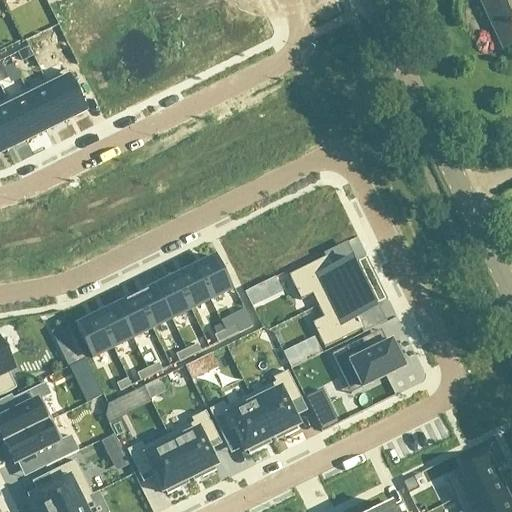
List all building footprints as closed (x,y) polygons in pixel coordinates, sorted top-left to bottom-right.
[(171,0),(176,9),(183,5),(194,27),(240,4),(239,2),(242,0),(171,0)] [(511,0),(479,0),(478,1),(502,51),(511,46),(511,0)] [(240,4),(194,27),(205,49),(197,53),(205,68),(234,54),(227,40),(252,28),(250,24),(254,22),(245,5),(242,7),(240,4)] [(143,26),(109,43),(132,91),(154,80),(142,56),(155,50),(143,26)] [(109,43),(77,59),(88,83),(99,77),(111,101),(132,91),(109,43)] [(64,74),(44,84),(65,126),(65,124),(84,115),(64,74)] [(44,84),(25,93),(45,135),(46,135),(45,134),(64,125),(64,126),(65,126),(44,84)] [(25,93),(5,103),(26,145),(27,145),(26,143),(44,134),(45,136),(45,135),(25,93)] [(5,103),(0,105),(0,140),(7,154),(7,153),(25,144),(25,145),(26,145),(5,103)] [(335,231),(323,207),(278,229),(283,241),(272,246),(284,271),(320,253),(323,252),(317,240),(335,231)] [(362,287),(350,263),(350,262),(332,271),(327,259),(324,260),(287,278),(299,303),(311,298),(317,309),(362,287)] [(214,260),(193,271),(209,303),(231,292),(214,260)] [(193,271),(174,280),(190,313),(209,303),(193,271)] [(174,280),(155,290),(170,322),(190,313),(174,280)] [(323,351),(360,333),(362,332),(357,320),(374,311),(373,310),(362,287),(317,309),(322,321),(311,326),(323,351)] [(155,290),(135,300),(151,332),(170,322),(155,290)] [(135,300),(116,309),(132,341),(151,332),(135,300)] [(116,309),(96,319),(112,351),(132,341),(116,309)] [(96,319),(75,329),(91,361),(112,351),(96,319)] [(235,328),(224,333),(228,341),(238,335),(235,328)] [(224,333),(213,338),(217,346),(228,341),(224,333)] [(358,347),(328,362),(334,374),(349,367),(362,393),(404,372),(401,367),(405,365),(397,350),(394,352),(391,346),(364,359),(358,347)] [(0,347),(0,398),(15,392),(7,375),(12,372),(0,347)] [(76,347),(61,354),(68,368),(83,361),(76,347)] [(196,347),(185,353),(189,360),(200,354),(196,347)] [(185,353),(175,358),(178,365),(189,360),(185,353)] [(157,366),(147,372),(150,379),(161,373),(157,366)] [(147,372),(136,377),(139,384),(150,379),(147,372)] [(274,386),(249,398),(270,441),(282,436),(284,439),(297,433),(295,429),(297,428),(288,408),(300,402),(286,374),(272,381),(274,386)] [(126,381),(115,387),(119,394),(130,389),(126,381)] [(0,442),(0,443),(4,442),(6,445),(54,421),(44,400),(53,395),(48,384),(15,401),(20,411),(0,421),(0,442)] [(335,425),(320,394),(306,400),(322,432),(335,425)] [(222,406),(208,413),(222,441),(234,435),(243,455),(246,453),(248,457),(261,450),(259,447),(270,441),(249,398),(224,410),(222,406)] [(192,426),(167,439),(188,482),(200,476),(201,480),(214,473),(213,470),(215,468),(206,449),(218,443),(204,415),(190,422),(192,426)] [(8,449),(4,450),(11,465),(15,463),(16,467),(34,458),(41,472),(81,453),(74,438),(65,443),(54,421),(6,445),(8,449)] [(140,446),(126,453),(139,481),(152,475),(161,495),(164,494),(166,497),(179,491),(177,487),(188,482),(167,439),(142,451),(140,446)] [(486,461),(445,481),(455,501),(496,481),(486,461)] [(52,489),(28,500),(34,511),(37,511),(39,511),(38,511),(62,511),(91,498),(74,464),(46,477),(52,489)] [(496,481),(455,501),(460,511),(482,511),(506,501),(496,481)] [(91,498),(62,511),(92,511),(87,501),(92,499),(91,498)] [(511,511),(506,501),(482,511),(511,511)]
